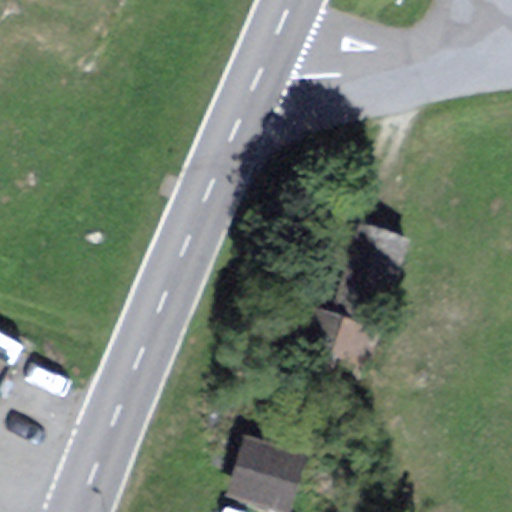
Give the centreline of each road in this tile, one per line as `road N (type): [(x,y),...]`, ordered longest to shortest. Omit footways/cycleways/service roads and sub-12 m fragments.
road 1 (tertiary): [(239,123),(82,511)]
road 2 (unclassified): [(511,57),(315,114),(239,123)]
road 3 (tertiary): [(290,0),(239,123)]
